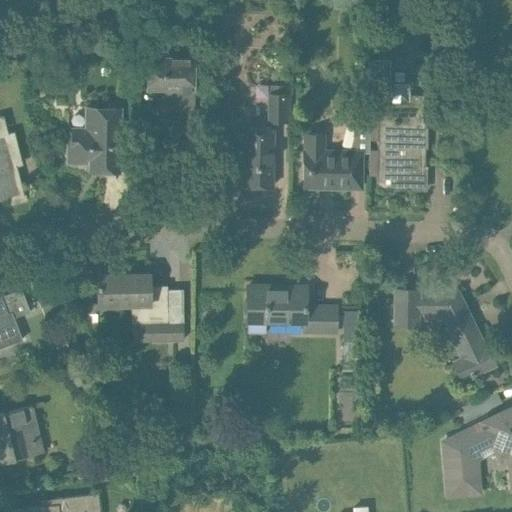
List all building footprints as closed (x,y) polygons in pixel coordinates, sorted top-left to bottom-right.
[(195,58),(148,57),(148,89),(164,89),(163,141),(151,141),(151,165),(176,165),(176,145),(192,145),(193,105),(189,105),(189,90),(194,90),(195,58)] [(369,175),(377,175),(377,187),(409,188),(410,171),(416,171),(416,165),(425,165),(426,94),(409,93),(409,83),(390,83),(390,59),(371,59),(369,141),(377,141),(377,151),(369,150),(369,175)] [(290,94),(268,93),(268,121),(290,122),(290,94)] [(120,118),(120,107),(92,107),(91,129),(68,128),(68,142),(67,162),(89,163),(89,171),(119,171),(119,149),(128,149),(129,119),(120,118)] [(0,200),(23,194),(24,201),(26,201),(21,181),(3,115),(0,115),(0,200)] [(274,128),(242,127),(242,150),(225,150),(225,178),(242,179),(242,186),(273,186),(274,128)] [(325,132),(303,132),(303,151),(303,187),(321,187),(321,183),(332,183),(332,187),(361,187),(361,152),(324,151),(325,132)] [(149,285),(149,272),(98,273),(98,305),(137,304),(137,322),(167,322),(168,322),(167,285),(149,285)] [(247,305),(247,319),(248,319),(247,331),(265,332),(266,319),(304,320),(304,330),(335,331),(335,327),(336,307),(305,306),(305,286),(304,286),(304,290),(283,290),(283,284),(267,284),(267,286),(247,285),(247,305)] [(30,311),(21,288),(0,295),(0,347),(22,339),(14,317),(30,311)] [(417,288),(395,288),(395,324),(416,324),(416,315),(440,315),(461,357),(453,362),(462,380),(494,364),(486,346),(484,347),(457,291),(417,290),(417,288)] [(36,295),(41,307),(51,304),(47,291),(36,295)] [(343,342),(356,342),(357,311),(344,311),(343,342)] [(168,322),(167,322),(167,340),(183,340),(183,321),(168,322)] [(17,355),(23,371),(33,367),(27,351),(17,355)] [(494,391),(458,408),(464,421),(500,403),(494,391)] [(0,461),(44,451),(33,405),(0,412),(0,461)] [(511,408),(444,442),(448,493),(478,491),(475,448),(492,440),(499,454),(504,452),(509,465),(511,488),(511,408)] [(171,435),(153,436),(155,453),(172,452),(171,435)] [(212,435),(193,437),(194,452),(213,451),(212,435)] [(123,463),(124,476),(136,475),(135,462),(123,463)] [(100,511),(98,493),(55,498),(56,503),(11,508),(11,511),(100,511)]
